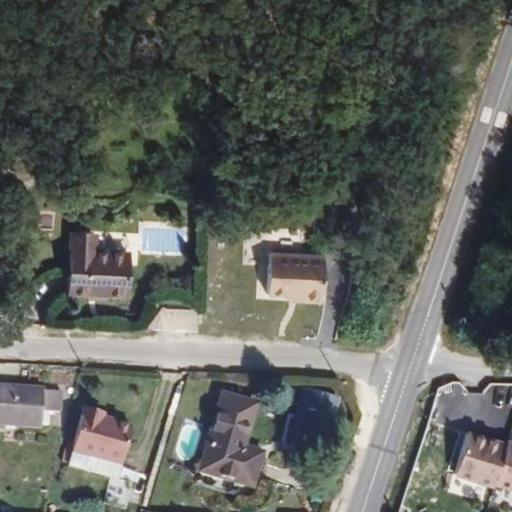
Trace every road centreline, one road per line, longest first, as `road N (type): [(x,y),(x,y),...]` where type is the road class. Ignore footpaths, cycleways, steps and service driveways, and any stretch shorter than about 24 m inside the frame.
road 1 (unclassified): [(415,356),(391,368),(0,344)]
road 2 (secondary): [(511,59),(415,356)]
road 3 (secondary): [(415,356),(363,511)]
